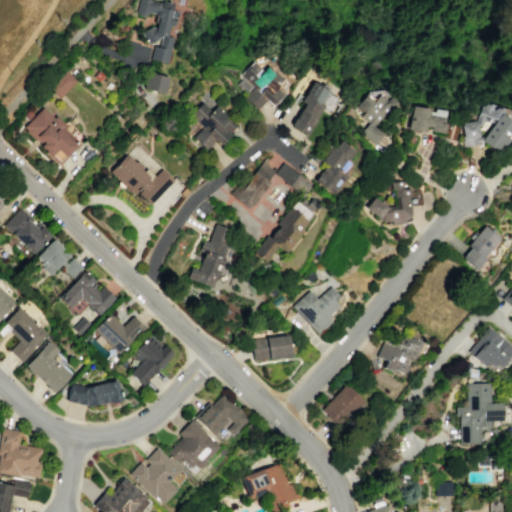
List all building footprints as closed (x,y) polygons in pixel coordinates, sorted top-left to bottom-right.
[(167,63),(172,37),(166,36),(168,25),(171,26),(175,4),(153,0),(137,0),(135,13),(155,16),(152,29),(146,28),(144,39),(159,42),(158,46),(152,45),(150,60),(167,63)] [(266,65),(261,70),(251,61),(238,74),(241,78),(235,85),(246,95),(243,98),(255,110),(265,100),(271,106),(284,93),(277,85),(282,81),(266,65)] [(75,82),(66,71),(48,87),(57,98),(75,82)] [(145,71),(167,77),(163,93),(141,87),(145,71)] [(290,126),(306,135),(330,91),(311,81),(299,102),(302,103),(290,126)] [(377,128),(397,101),(379,88),(375,94),(368,89),(356,106),(364,112),(360,116),(368,123),(360,134),(375,144),(384,133),(377,128)] [(192,137),(205,150),(215,141),(218,144),(237,127),(207,95),(188,113),(202,127),(192,137)] [(460,122),(463,146),(484,144),(496,150),(501,150),(511,131),(511,122),(502,116),(508,107),(498,109),(489,103),(482,104),(472,121),(460,122)] [(442,133),(446,111),(411,105),(407,130),(427,133),(427,130),(442,133)] [(58,165),(79,143),(42,106),(21,128),(58,165)] [(321,162),(324,165),(312,181),(329,193),(358,153),(339,138),(321,162)] [(148,205),(172,179),(161,169),(152,177),(126,153),(107,172),(133,196),(135,193),(148,205)] [(248,208),(272,175),(301,195),(309,183),(281,162),(275,171),(261,161),(240,190),(235,186),(228,195),(248,208)] [(419,188),(402,189),(402,181),(391,181),(392,206),(384,206),(383,200),(368,200),(369,220),(408,219),(408,204),(419,204),(419,188)] [(255,254),(265,261),(275,247),(285,253),(311,213),(304,207),(292,199),(255,254)] [(49,236),(19,208),(2,226),(32,254),(49,236)] [(232,230),(213,223),(207,242),(201,240),(197,251),(202,253),(196,269),(189,267),(185,278),(212,287),(232,230)] [(465,244),(469,247),(461,258),(474,269),(499,238),(482,224),(465,244)] [(36,258),(43,263),(39,267),(51,276),(68,252),(50,239),(36,258)] [(73,277),(81,266),(69,258),(62,270),(73,277)] [(58,298),(69,308),(79,298),(97,315),(113,298),(100,285),(99,287),(83,272),(58,298)] [(511,285),(501,298),(511,308),(511,285)] [(328,286),(337,296),(332,301),(336,305),(335,306),(338,309),(329,317),(332,321),(316,335),(290,306),(307,290),(314,298),(328,286)] [(0,316),(14,302),(0,288),(0,316)] [(46,333),(18,306),(2,323),(19,340),(8,351),(20,361),(46,333)] [(117,353),(142,327),(131,316),(122,326),(108,313),(92,330),(117,353)] [(496,371),(511,352),(511,348),(487,326),(466,351),(484,367),(487,363),(496,371)] [(374,356),(385,361),(382,367),(402,375),(409,357),(413,358),(421,341),(401,332),(396,344),(382,338),(374,356)] [(138,362),(128,373),(141,385),(170,353),(148,333),(129,354),(138,362)] [(249,339),(287,334),(289,356),(251,360),(249,339)] [(58,350),(48,340),(24,367),(53,393),(70,374),(52,358),(58,350)] [(68,384),(66,402),(91,405),(106,402),(109,403),(120,401),(116,380),(85,386),(68,384)] [(457,444),(479,443),(479,427),(490,427),(490,421),(501,421),(501,403),(488,403),(488,382),(464,383),(465,407),(456,407),(457,444)] [(362,400),(343,383),(319,411),(337,427),(362,400)] [(247,418),(220,394),(210,404),(208,402),(194,418),(213,435),(227,420),(231,424),(225,430),(231,436),(247,418)] [(218,447),(189,420),(176,434),(179,437),(167,450),(193,474),(218,447)] [(39,448),(17,443),(19,431),(0,427),(0,473),(17,476),(18,474),(36,477),(39,463),(37,462),(39,448)] [(179,470),(155,447),(141,461),(140,460),(127,473),(160,505),(175,489),(167,481),(179,470)] [(247,499),(264,493),(270,509),(294,501),(280,462),(239,476),(247,499)] [(92,504),(100,511),(138,511),(148,501),(144,498),(145,497),(122,477),(107,494),(103,491),(92,504)] [(11,479),(28,482),(25,497),(10,495),(6,511),(0,511),(0,482),(10,484),(11,479)] [(434,495),(450,495),(450,482),(434,481),(434,495)] [(500,511),(500,501),(486,502),(486,511),(500,511)]
